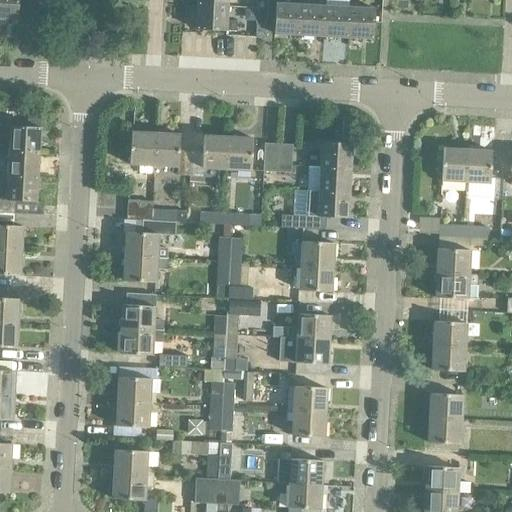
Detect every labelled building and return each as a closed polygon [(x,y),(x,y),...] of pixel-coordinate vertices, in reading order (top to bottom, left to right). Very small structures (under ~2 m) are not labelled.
[(0,0),(0,18),(17,20),(18,0),(0,0)] [(257,0),(257,7),(268,8),(268,0),(257,0)] [(314,0),(314,4),(302,3),(301,34),(325,35),(326,5),(325,5),(325,0),(314,0)] [(276,32),(301,34),(302,3),(277,2),(276,32)] [(227,6),(197,4),(196,29),(226,31),(226,30),(236,31),(237,20),(227,20),(227,6)] [(351,6),(326,5),(325,35),(349,36),(351,6)] [(375,7),(351,6),(349,36),(374,38),(375,7)] [(256,24),(267,24),(268,8),(257,7),(256,24)] [(0,132),(0,150),(9,151),(39,152),(41,127),(0,125),(0,132)] [(129,164),(144,164),(143,176),(153,177),(154,165),(155,133),(131,132),(129,164)] [(180,135),(155,133),(154,165),(178,166),(177,175),(190,176),(191,151),(179,150),(180,135)] [(204,136),(203,151),(191,151),(190,176),(203,176),(203,168),(226,169),(228,137),(204,136)] [(252,138),(228,137),(226,169),(251,170),(252,138)] [(321,142),(320,167),(350,168),(352,143),(321,142)] [(276,172),(278,144),(264,143),(263,171),(276,172)] [(290,173),(292,145),(278,144),(276,172),(290,173)] [(442,180),(466,182),(468,149),(444,148),(442,180)] [(492,150),(468,149),(466,182),(465,193),(476,193),(477,182),(490,183),(492,150)] [(39,152),(9,151),(8,175),(38,177),(39,152)] [(350,168),(320,167),(308,166),(308,167),(309,167),(307,190),(349,193),(350,168)] [(38,177),(8,175),(7,201),(0,200),(0,212),(13,213),(14,201),(37,202),(38,177)] [(349,193),(307,190),(306,216),(294,216),(293,227),(325,229),(325,217),(347,218),(349,193)] [(127,232),(126,256),(167,258),(168,248),(158,247),(159,234),(175,235),(176,210),(152,208),(153,201),(128,200),(127,220),(142,221),(142,233),(127,232)] [(224,225),(225,212),(200,211),(199,224),(224,225)] [(249,226),(249,213),(225,212),(224,225),(249,226)] [(439,237),(463,238),(464,225),(439,224),(439,237)] [(0,225),(0,250),(22,251),(23,227),(0,225)] [(464,225),(463,238),(487,239),(488,226),(464,225)] [(202,265),(217,265),(216,286),(240,287),(242,238),(219,237),(218,261),(202,260),(202,265)] [(302,241),(301,255),(294,254),(294,265),(301,266),(333,267),(334,243),(302,241)] [(438,248),(436,272),(469,274),(470,249),(438,248)] [(22,251),(0,250),(0,274),(21,275),(22,251)] [(167,258),(126,256),(124,281),(156,282),(157,269),(164,269),(164,259),(167,259),(167,258)] [(294,265),(291,265),(290,278),(300,278),(300,290),(332,292),(333,267),(301,266),(294,265)] [(479,274),(469,274),(436,272),(435,296),(467,298),(477,299),(479,274)] [(0,298),(0,322),(18,323),(19,299),(0,298)] [(211,371),(209,421),(205,421),(204,435),(209,436),(209,431),(221,431),(220,441),(231,442),(232,432),(233,412),(248,413),(248,409),(247,409),(247,404),(234,403),(235,383),(229,383),(229,378),(243,379),(241,401),(251,401),(253,372),(243,371),(236,370),(239,310),(227,310),(227,298),(215,298),(212,357),(211,369),(224,370),(224,371),(211,371)] [(122,305),(121,329),(154,331),(160,331),(161,320),(154,320),(155,306),(122,305)] [(298,314),(298,327),(288,327),(287,337),(290,337),(290,338),(329,340),(330,315),(298,314)] [(434,320),(433,345),(465,346),(466,322),(434,320)] [(18,323),(0,322),(0,346),(17,348),(18,323)] [(154,331),(121,329),(120,353),(153,355),(154,331)] [(329,340),(290,338),(287,337),(282,337),(282,348),(296,349),(296,363),(328,364),(329,340)] [(465,346),(433,345),(432,369),(464,371),(465,346)] [(155,373),(155,366),(120,365),(120,372),(155,373)] [(0,370),(0,395),(12,396),(14,371),(0,370)] [(119,377),(118,401),(150,403),(151,378),(119,377)] [(326,388),(294,386),(288,386),(287,410),(286,410),(325,412),(326,388)] [(430,393),(429,417),(461,419),(463,395),(430,393)] [(12,396),(0,395),(0,419),(11,420),(12,396)] [(150,403),(118,401),(117,426),(149,427),(150,403)] [(325,412),(286,410),(286,421),(292,421),(291,435),(324,436),(325,412)] [(461,419),(429,417),(428,442),(460,444),(461,419)] [(174,430),(158,430),(157,439),(173,440),(174,430)] [(0,443),(0,467),(10,468),(11,444),(0,443)] [(116,449),(114,473),(154,476),(155,465),(147,465),(148,451),(116,449)] [(207,454),(206,478),(208,478),(218,479),(220,455),(207,454)] [(230,455),(220,455),(218,479),(229,479),(230,455)] [(321,485),(322,460),(278,458),(278,482),(321,485)] [(427,465),(426,490),(466,491),(466,482),(458,481),(459,467),(427,465)] [(10,468),(0,467),(0,492),(9,493),(10,468)] [(154,476),(114,473),(112,498),(145,500),(145,487),(153,487),(154,476)] [(208,478),(206,478),(196,478),(195,503),(206,503),(208,478)] [(208,478),(206,503),(217,504),(227,504),(229,479),(218,479),(208,478)] [(240,480),(229,479),(227,504),(238,505),(240,480)] [(321,485),(282,483),(282,493),(289,494),(288,508),(320,509),(321,485)] [(466,491),(426,490),(424,511),(456,511),(457,502),(466,503),(467,492),(466,492),(466,491)]
